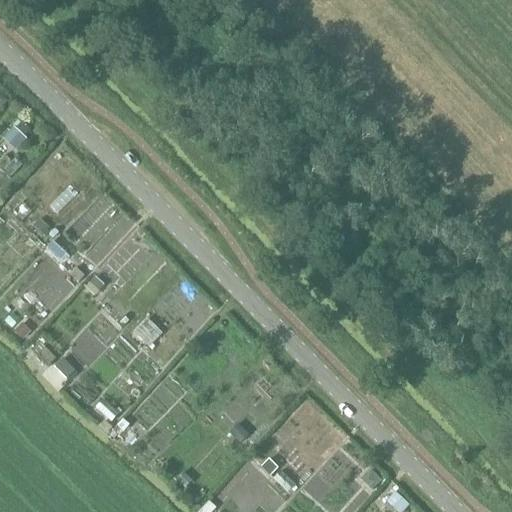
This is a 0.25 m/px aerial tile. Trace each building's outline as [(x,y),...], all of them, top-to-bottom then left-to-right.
[(13,126),(3,138),(17,149),(27,137),(13,126)] [(38,217),(31,226),(42,235),(49,227),(38,217)] [(85,286),(94,296),(105,285),(97,276),(85,286)] [(41,341),(33,348),(46,364),(54,358),(41,341)] [(396,491),(387,501),(398,511),(402,511),(410,504),(396,491)]
